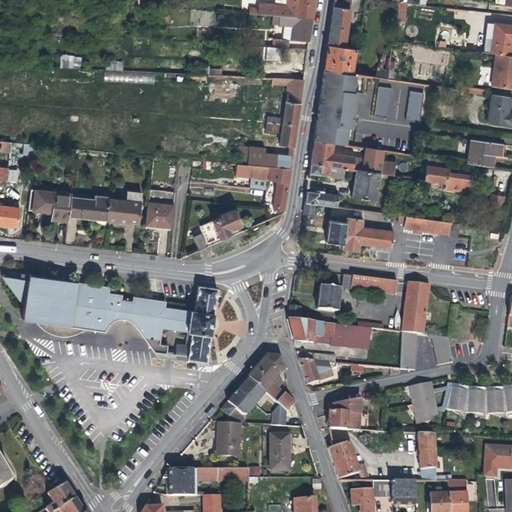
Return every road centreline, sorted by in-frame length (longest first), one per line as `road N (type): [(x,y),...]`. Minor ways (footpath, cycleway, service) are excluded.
road 1 (residential): [(501,283),(492,341),(477,363),(301,399)]
road 2 (residential): [(270,254),(286,231),(295,192),(323,0)]
road 3 (residential): [(270,254),(501,283)]
road 4 (residential): [(112,511),(261,334)]
road 5 (residential): [(0,358),(100,511)]
road 6 (residential): [(172,271),(0,252)]
